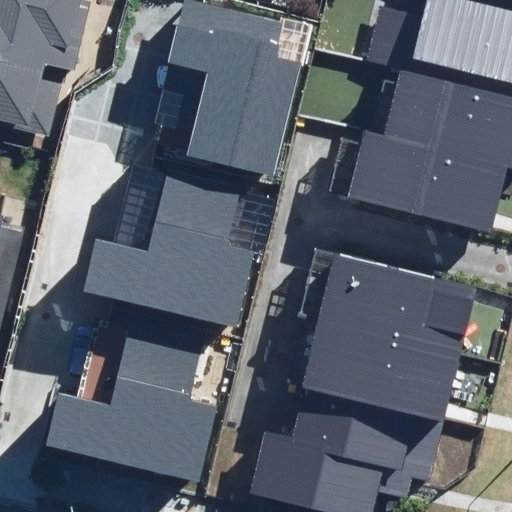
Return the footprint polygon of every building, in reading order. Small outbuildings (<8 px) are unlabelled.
[(2,0),(0,0),(0,117),(43,127),(56,65),(79,70),(93,0),(2,0)] [(178,0),(167,46),(212,58),(191,141),(272,162),(301,48),(282,44),(290,9),(253,0),(178,0)] [(511,0),(425,0),(414,45),(511,70),(511,0)] [(511,89),(401,61),(386,119),(502,149),(511,151),(511,89)] [(484,219),(502,149),(386,119),(364,114),(346,184),(484,219)] [(255,241),(222,233),(237,175),(140,151),(117,241),(97,236),(88,273),(108,278),(99,310),(197,334),(203,309),(236,317),(255,241)] [(0,276),(12,218),(0,215),(0,276)] [(474,280),(333,243),(317,306),(458,343),(474,280)] [(442,404),(458,343),(317,306),(301,368),(442,404)] [(65,372),(51,428),(198,465),(218,388),(192,382),(204,336),(197,334),(99,310),(92,308),(75,374),(65,372)] [(440,420),(300,385),(289,426),(268,420),(253,478),(374,508),(387,457),(427,467),(440,420)]
